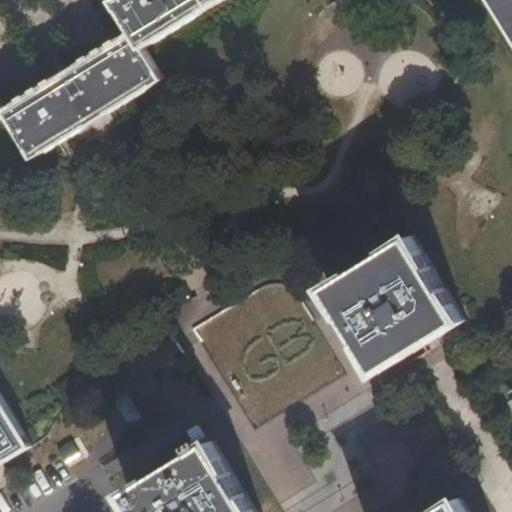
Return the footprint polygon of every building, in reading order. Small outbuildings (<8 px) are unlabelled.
[(224,0),(116,0),(136,32),(145,48),(224,0)] [(511,0),(495,0),(511,27),(511,0)] [(165,78),(145,48),(136,32),(6,112),(9,117),(35,159),(165,78)] [(0,122),(9,117),(6,112),(0,101),(0,122)] [(333,288),(385,371),(465,320),(415,238),(333,288)] [(112,397),(129,425),(139,420),(123,391),(112,397)] [(0,465),(4,464),(32,446),(0,393),(0,465)] [(200,452),(212,445),(208,439),(196,446),(200,452)] [(212,445),(200,452),(132,494),(143,511),(258,511),(216,443),(212,445)] [(8,471),(4,464),(0,465),(0,487),(13,481),(8,471)] [(486,511),(456,466),(375,511),(486,511)]
